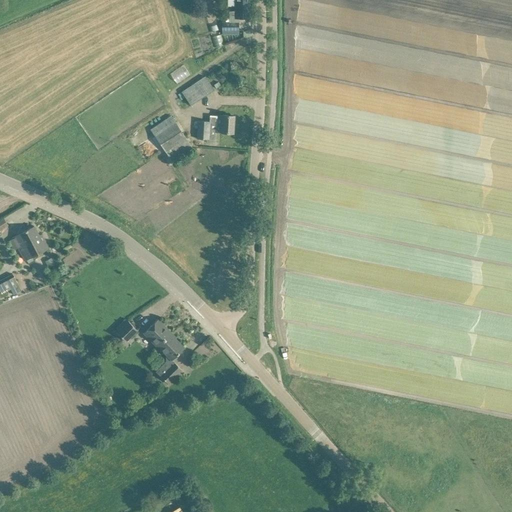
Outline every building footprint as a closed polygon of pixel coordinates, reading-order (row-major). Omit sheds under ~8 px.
[(249,0),(234,0),(235,11),(229,12),(229,22),(222,22),(222,31),(238,30),(238,18),(250,18),(249,0)] [(205,77),(182,92),(185,98),(179,102),(184,110),(214,90),(205,77)] [(234,116),(224,115),(222,115),(222,116),(216,115),(216,122),(198,121),(197,139),(215,140),(215,131),(221,132),(233,133),(234,116)] [(171,116),(151,130),(172,161),(192,148),(171,116)] [(3,218),(0,220),(0,230),(8,225),(3,218)] [(13,239),(9,241),(14,250),(18,248),(19,249),(25,261),(38,254),(48,249),(41,235),(39,236),(34,226),(25,231),(13,237),(13,239)] [(51,258),(45,261),(49,268),(55,264),(51,258)] [(12,274),(0,280),(0,291),(1,294),(10,289),(13,295),(21,291),(12,274)] [(155,345),(170,332),(158,319),(143,333),(155,345)] [(129,321),(117,333),(126,342),(138,331),(129,321)] [(170,332),(155,345),(157,347),(157,346),(166,354),(166,362),(156,372),(168,384),(181,371),(171,360),(184,348),(170,333),(171,333),(170,332)]
